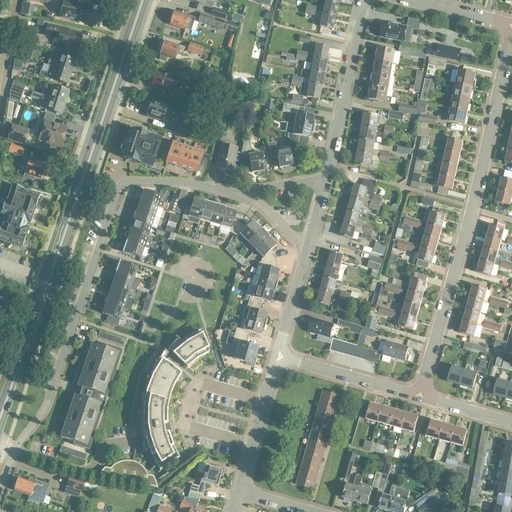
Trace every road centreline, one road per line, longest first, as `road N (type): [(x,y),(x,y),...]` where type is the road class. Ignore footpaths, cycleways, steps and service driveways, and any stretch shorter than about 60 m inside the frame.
road 1 (primary): [(0,431),(46,314),(146,0)]
road 2 (primary): [(138,0),(0,407)]
road 3 (residential): [(216,190),(128,181),(119,190),(47,405),(15,448)]
road 4 (residential): [(418,396),(511,28)]
road 5 (residential): [(327,177),(363,0)]
road 6 (residential): [(418,396),(276,357)]
road 7 (residential): [(238,490),(276,357)]
road 8 (residential): [(135,443),(102,447),(87,470),(15,448)]
road 9 (residential): [(0,126),(16,0)]
